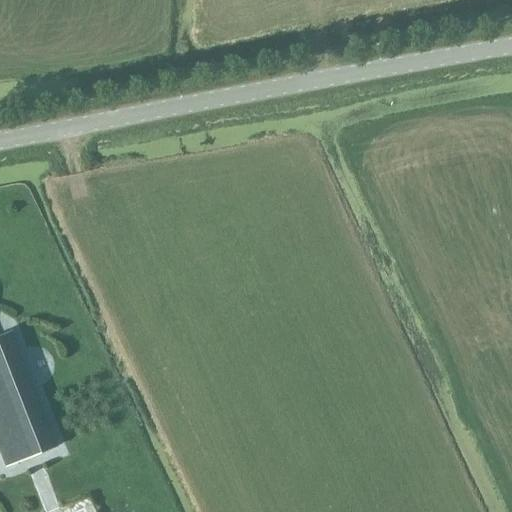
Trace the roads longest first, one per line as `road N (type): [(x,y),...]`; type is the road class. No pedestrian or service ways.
road 1 (unclassified): [(0,142),(511,49)]
road 2 (track): [(106,246),(73,173),(67,133)]
